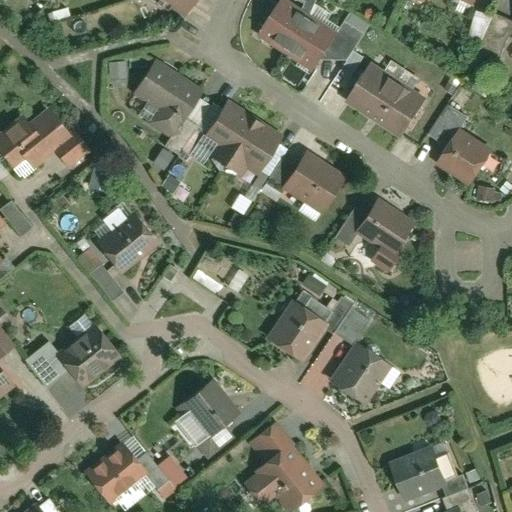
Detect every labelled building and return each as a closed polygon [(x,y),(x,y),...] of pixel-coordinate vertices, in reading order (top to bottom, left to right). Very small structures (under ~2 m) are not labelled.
[(167,0),(182,10),(189,0),(167,0)] [(284,0),(278,0),(256,34),(310,68),(317,58),(334,32),(307,15),(300,10),(284,0)] [(300,0),(303,1),(300,10),(307,15),(313,0),(300,0)] [(479,39),(485,13),(469,10),(463,36),(479,39)] [(501,53),(511,27),(511,20),(492,12),(478,43),(501,53)] [(342,19),(334,32),(317,58),(345,58),(351,49),(362,32),(342,19)] [(361,56),(351,49),(345,58),(339,67),(349,74),(361,56)] [(155,59),(134,91),(159,107),(149,123),(168,135),(200,87),(155,59)] [(367,60),(343,99),(399,133),(423,94),(367,60)] [(105,76),(121,76),(122,61),(105,61),(105,76)] [(277,135),(223,100),(199,138),(210,145),(205,152),(236,171),(241,164),(253,172),(277,135)] [(19,111),(0,124),(0,154),(9,167),(24,156),(29,164),(51,147),(68,135),(65,131),(45,105),(25,120),(19,111)] [(68,135),(51,147),(63,165),(87,148),(71,127),(65,131),(68,135)] [(456,129),(435,160),(466,181),(487,150),(456,129)] [(296,167),(283,187),(319,210),(342,174),(306,151),(296,167)] [(283,187),(296,167),(280,156),(264,181),(279,192),(283,187)] [(240,213),(248,200),(236,193),(228,205),(240,213)] [(9,199),(0,205),(0,210),(18,235),(29,227),(9,199)] [(366,215),(355,231),(377,245),(369,258),(387,269),(396,254),(391,251),(410,221),(376,199),(366,215)] [(355,231),(366,215),(353,206),(333,236),(347,245),(355,231)] [(130,211),(95,241),(119,270),(154,241),(130,211)] [(74,257),(86,272),(98,262),(100,261),(88,246),(74,257)] [(0,257),(0,275),(13,266),(4,255),(0,257)] [(98,262),(86,272),(108,300),(120,291),(98,262)] [(290,299),(266,336),(299,358),(322,323),(330,311),(308,296),(301,307),(290,299)] [(339,296),(330,311),(322,323),(331,330),(347,306),(349,302),(339,296)] [(347,306),(331,330),(353,344),(355,341),(368,321),(347,306)] [(116,356),(91,323),(54,351),(68,369),(79,384),(116,356)] [(0,351),(10,344),(0,331),(0,351)] [(68,369),(54,351),(46,341),(23,359),(44,387),(68,369)] [(353,344),(328,380),(363,403),(389,364),(355,341),(353,344)] [(0,391),(12,383),(0,367),(0,391)] [(209,380),(182,400),(207,433),(222,422),(234,413),(209,380)] [(263,463),(290,442),(291,441),(274,419),(246,441),(263,463)] [(232,436),(222,422),(207,433),(194,444),(203,457),(232,436)] [(119,442),(83,472),(108,503),(142,475),(144,473),(136,462),(119,442)] [(263,463),(253,471),(254,473),(244,481),(260,503),(273,494),(286,511),(322,483),(290,442),(263,463)] [(431,446),(389,463),(403,499),(436,486),(446,482),(445,480),(431,446)] [(146,454),(136,462),(144,473),(142,475),(154,491),(167,480),(146,454)] [(446,482),(436,486),(440,497),(466,488),(461,474),(445,480),(446,482)] [(466,488),(440,497),(445,511),(446,511),(458,508),(459,511),(470,511),(474,510),(466,488)] [(56,511),(47,500),(37,508),(39,511),(56,511)] [(33,503),(21,511),(39,511),(37,508),(33,503)]
